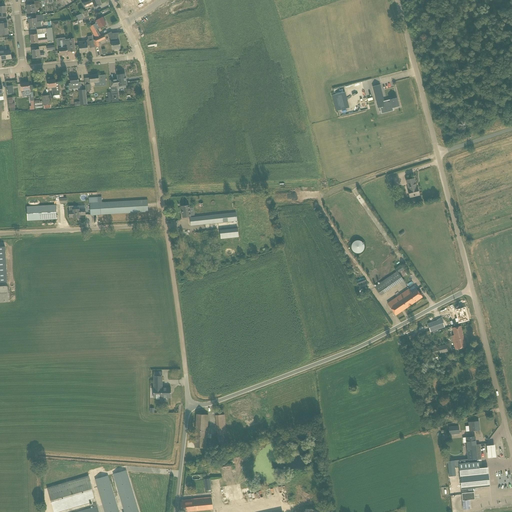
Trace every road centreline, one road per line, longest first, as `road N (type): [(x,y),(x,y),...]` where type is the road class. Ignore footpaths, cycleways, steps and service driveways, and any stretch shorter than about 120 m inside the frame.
road 1 (unclassified): [(187,404),(330,359),(472,291)]
road 2 (track): [(165,225),(138,54)]
road 3 (unclassified): [(0,234),(165,225)]
road 4 (unclassified): [(511,448),(472,291)]
road 5 (unclassified): [(437,153),(397,0)]
road 6 (residential): [(22,69),(138,54),(124,23)]
road 7 (track): [(165,225),(186,373)]
road 8 (unclassified): [(472,291),(437,153)]
